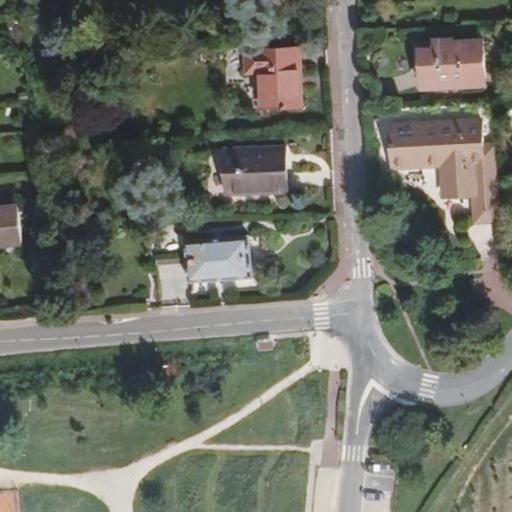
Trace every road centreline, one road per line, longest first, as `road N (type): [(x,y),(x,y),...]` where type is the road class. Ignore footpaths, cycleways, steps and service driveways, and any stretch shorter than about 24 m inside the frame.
road 1 (tertiary): [(0,341),(365,313)]
road 2 (unclassified): [(365,313),(343,0)]
road 3 (unclassified): [(384,363),(362,414),(353,511)]
road 4 (tertiary): [(511,352),(477,383),(453,390),(406,380),(384,363)]
